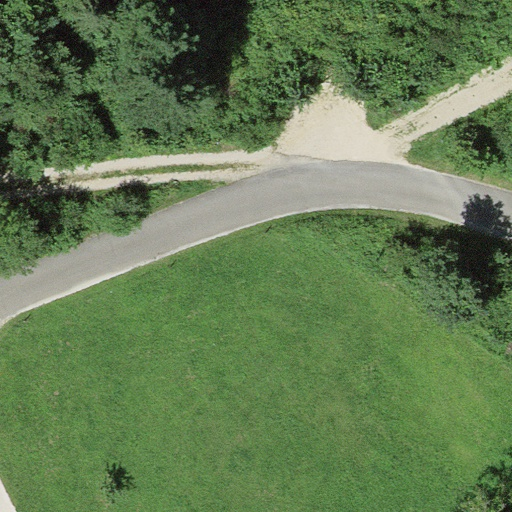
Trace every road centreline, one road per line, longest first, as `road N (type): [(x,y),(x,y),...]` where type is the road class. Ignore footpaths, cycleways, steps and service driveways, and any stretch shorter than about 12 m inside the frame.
road 1 (residential): [(0,298),(220,210),(306,191),(430,191),(511,216)]
road 2 (track): [(0,185),(244,162),(306,191)]
road 3 (track): [(365,186),(397,139),(511,75)]
